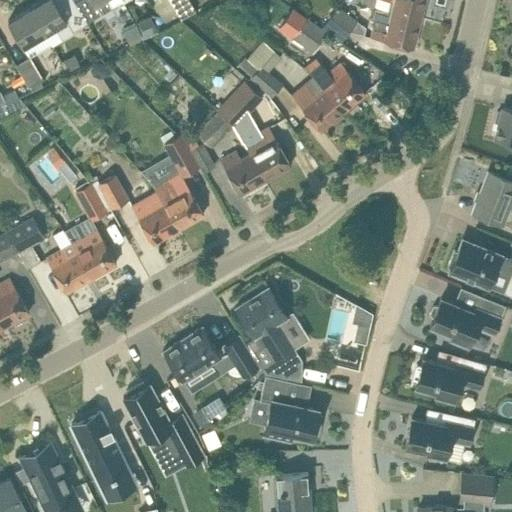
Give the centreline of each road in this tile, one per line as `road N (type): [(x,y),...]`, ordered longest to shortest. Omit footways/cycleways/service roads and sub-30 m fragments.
road 1 (unclassified): [(0,396),(399,164)]
road 2 (residential): [(369,511),(360,436),(418,228),(399,164)]
road 3 (unclassified): [(399,164),(432,146),(455,114),(480,0)]
